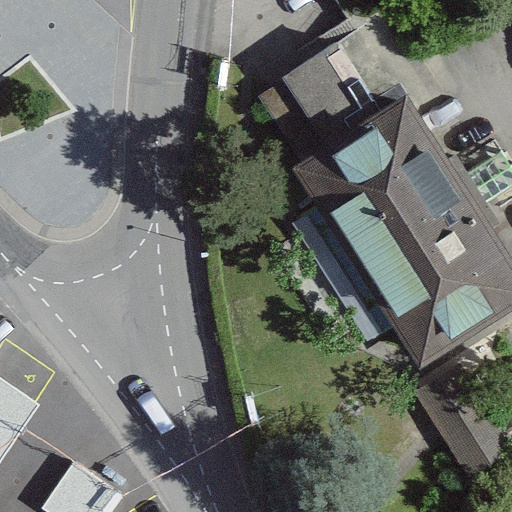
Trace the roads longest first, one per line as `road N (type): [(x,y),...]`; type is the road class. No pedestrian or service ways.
road 1 (residential): [(183,0),(140,356)]
road 2 (residential): [(140,356),(0,243)]
road 3 (residential): [(225,511),(140,356)]
